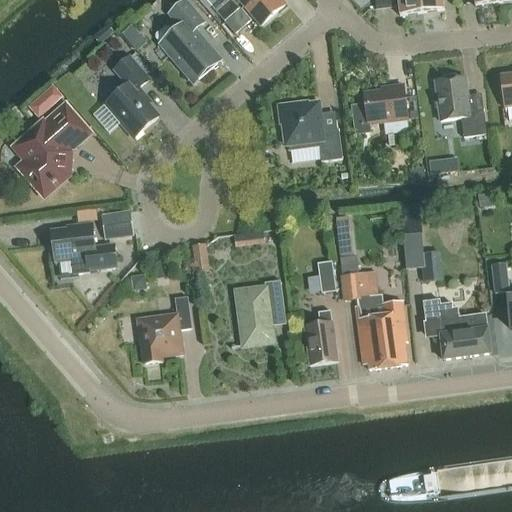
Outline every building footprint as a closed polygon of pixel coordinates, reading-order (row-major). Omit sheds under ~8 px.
[(256,33),(285,8),(278,0),(238,0),(261,27),(256,32),(256,33)] [(399,0),(401,17),(400,17),(400,18),(423,15),(420,0),(399,0)] [(441,0),(420,0),(423,15),(445,13),(445,11),(443,12),(441,0)] [(475,0),(477,7),(475,7),(475,9),(498,6),(497,0),(475,0)] [(202,80),(214,70),(215,58),(194,34),(204,26),(185,4),(171,17),(183,31),(175,38),(168,29),(165,29),(156,37),(155,40),(190,79),(202,80)] [(251,24),(240,11),(225,24),(236,37),(251,24)] [(108,28),(94,40),(101,48),(115,36),(108,28)] [(132,29),(122,37),(137,54),(147,46),(132,29)] [(106,108),(135,141),(159,120),(140,98),(142,96),(139,92),(149,83),(130,60),(115,73),(128,88),(106,108)] [(511,108),(511,78),(502,79),(506,117),(508,117),(507,110),(511,108)] [(437,98),(434,100),(436,111),(439,112),(441,124),(462,122),(464,141),(487,138),(484,113),(470,115),(466,81),(435,84),(437,98)] [(42,98),(41,99),(51,110),(62,100),(52,89),(42,98)] [(408,123),(404,89),(389,91),(390,94),(365,97),(366,107),(352,108),(356,138),(372,136),(371,127),(408,123)] [(319,145),(321,165),(343,162),(339,133),(324,135),(320,105),(295,108),(295,106),(278,108),(280,126),(282,126),(285,150),(319,145)] [(19,172),(44,200),(68,179),(70,157),(68,156),(89,137),(66,110),(45,128),(43,127),(21,147),(27,154),(27,165),(19,172)] [(443,176),(441,163),(430,164),(431,177),(443,176)] [(425,184),(424,171),(410,172),(411,185),(425,184)] [(495,196),(479,198),(480,210),(496,208),(495,196)] [(105,243),(134,239),(131,216),(102,219),(105,243)] [(50,239),(48,242),(49,250),(52,252),(54,252),(56,264),(75,262),(77,277),(94,275),(93,272),(117,269),(114,249),(95,251),(93,228),(78,230),(78,232),(52,235),(53,239),(50,239)] [(407,272),(425,271),(422,237),(404,238),(407,272)] [(248,250),(264,249),(263,239),(235,241),(236,250),(248,249),(248,250)] [(207,245),(193,246),(196,273),(211,271),(207,245)] [(345,304),(356,303),(361,302),(361,301),(356,256),(340,258),(345,304)] [(167,264),(154,266),(156,282),(169,280),(167,264)] [(332,265),(319,266),(322,297),(338,294),(337,294),(332,265)] [(495,296),(509,294),(506,266),(492,268),(495,296)] [(145,278),(131,280),(133,294),(147,292),(145,278)] [(232,352),(274,346),(271,323),(286,321),(281,284),(265,286),(266,291),(237,295),(244,349),(232,350),(232,352)] [(405,346),(408,346),(403,305),(382,307),(381,298),(361,301),(361,302),(356,303),(356,310),(364,368),(369,367),(370,374),(408,369),(405,346)] [(177,318),(138,323),(144,367),(163,365),(162,360),(183,357),(180,333),(192,332),(188,300),(175,302),(177,318)] [(444,363),(491,357),(486,318),(460,321),(458,311),(453,312),(453,306),(441,308),(440,303),(424,306),(428,340),(440,338),(444,363)] [(305,330),(310,369),(338,365),(331,314),(318,316),(320,328),(305,330)]
